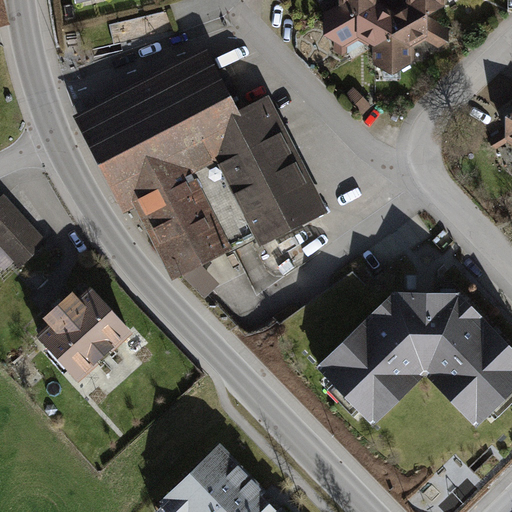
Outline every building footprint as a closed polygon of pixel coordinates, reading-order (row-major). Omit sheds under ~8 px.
[(5,0),(0,0),(0,26),(12,24),(5,0)] [(337,0),(338,5),(359,18),(381,6),(380,0),(337,0)] [(447,0),(404,0),(405,4),(426,15),(448,4),(447,0)] [(448,28),(426,16),(426,15),(405,4),(391,12),(391,37),(372,49),(372,65),(391,75),(414,63),(413,48),(425,41),(438,48),(449,43),(448,28)] [(346,53),(346,48),(358,41),(372,49),(391,37),(391,12),(381,6),(359,18),(338,5),(322,13),(322,35),(334,42),(334,51),(341,56),(346,53)] [(207,51),(77,117),(126,214),(140,207),(176,278),(228,251),(190,177),(216,164),(260,251),(328,217),(265,95),(237,109),(207,51)] [(371,107),(353,88),(345,95),(363,114),(371,107)] [(511,111),(504,116),(505,130),(490,137),(490,146),(497,149),(509,142),(511,143),(511,111)] [(48,243),(5,194),(0,198),(0,274),(14,262),(20,268),(48,243)] [(135,333),(93,287),(80,298),(75,292),(45,318),(51,325),(38,336),(80,382),(135,333)] [(390,289),(313,366),(370,422),(419,374),(471,426),(511,385),(511,346),(454,289),(390,289)] [(283,511),(220,447),(155,509),(157,511),(283,511)]
